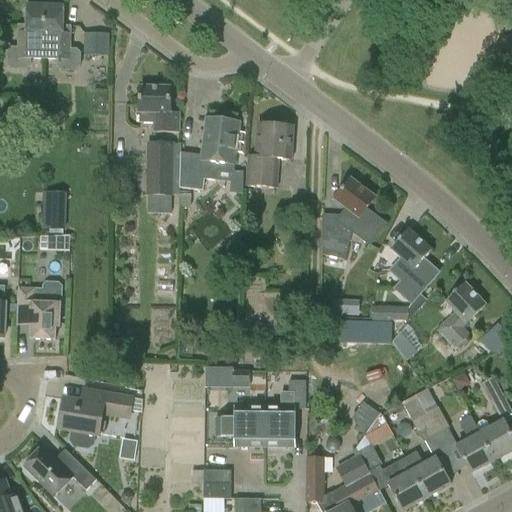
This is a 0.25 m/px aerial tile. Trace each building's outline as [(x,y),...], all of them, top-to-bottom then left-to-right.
[(32,60),(43,60),(44,7),(26,6),(26,26),(18,26),(17,48),(12,48),(7,52),(7,66),(11,70),(27,71),(31,67),(32,60)] [(62,7),(44,7),(43,60),(57,60),(57,68),(61,72),(76,72),(80,68),(81,54),(77,51),(69,50),(69,30),(62,30),(62,7)] [(109,57),(110,35),(84,34),(83,56),(109,57)] [(170,113),(170,89),(139,89),(138,113),(139,113),(139,124),(153,124),(153,133),(180,134),(180,113),(170,113)] [(205,120),(200,156),(181,154),(180,188),(203,191),(204,180),(215,181),(216,172),(233,174),(239,125),(205,120)] [(257,126),(255,155),(248,155),(246,188),(277,190),(279,160),(290,161),(292,128),(257,126)] [(147,143),(146,197),(173,198),(174,144),(147,143)] [(387,224),(367,209),(374,199),(350,181),(334,201),(346,210),(340,217),(323,215),(322,256),(345,261),(352,233),(370,246),(387,224)] [(65,195),(45,194),(44,232),(64,233),(65,195)] [(391,250),(403,260),(392,272),(405,283),(398,290),(411,302),(437,273),(423,261),(431,252),(408,231),(391,250)] [(57,237),(56,252),(69,252),(70,237),(57,237)] [(17,327),(31,328),(30,341),(54,342),(55,329),(58,329),(59,306),(62,306),(62,287),(59,284),(47,283),(43,286),(43,291),(19,289),(17,327)] [(445,302),(456,314),(437,332),(439,334),(433,340),(436,343),(435,344),(447,357),(456,348),(460,352),(469,343),(465,339),(469,335),(463,329),(486,307),(464,285),(445,302)] [(332,316),(359,317),(360,302),(333,301),(332,316)] [(373,308),(373,322),(408,322),(408,308),(373,308)] [(511,338),(498,324),(481,340),(495,356),(511,340),(511,338)] [(233,378),(233,368),(207,367),(207,388),(250,388),(250,378),(233,378)] [(494,404),(505,399),(493,378),(480,385),(491,406),(494,404)] [(281,394),(281,410),(264,410),(263,449),(294,449),(294,410),(306,410),(306,382),(289,382),(289,394),(281,394)] [(83,390),(81,403),(63,401),(58,432),(71,434),(70,442),(73,448),(88,450),(94,447),(96,438),(98,438),(102,417),(130,422),(134,398),(83,390)] [(428,391),(415,398),(436,437),(450,429),(439,409),(438,409),(428,391)] [(424,443),(436,437),(415,398),(403,405),(424,443)] [(235,410),(235,420),(215,420),(215,439),(235,439),(235,449),(263,449),(264,410),(235,410)] [(460,424),(469,441),(456,448),(471,475),(494,462),(480,435),(477,429),(471,418),(460,424)] [(478,424),(477,429),(480,435),(494,462),(511,452),(511,438),(505,425),(504,423),(491,430),(487,423),(483,421),(478,424)] [(122,440),(119,460),(133,463),(137,443),(122,440)] [(402,511),(403,511),(426,500),(405,460),(382,472),(380,467),(382,466),(371,445),(358,453),(357,450),(352,452),(356,458),(377,497),(381,495),(379,491),(388,486),(402,511)] [(66,451),(56,462),(43,449),(24,469),(53,498),(73,478),(86,491),(96,481),(66,451)] [(435,460),(424,466),(417,453),(405,460),(426,500),(450,486),(435,460)] [(371,511),(372,511),(367,502),(377,497),(356,458),(336,469),(346,487),(333,494),(332,493),(324,497),(325,459),(307,459),(306,503),(316,503),(321,511),(371,511)] [(204,472),(204,486),(231,486),(231,472),(204,472)] [(0,511),(20,511),(16,497),(9,500),(3,483),(0,483),(0,511)] [(230,500),(231,486),(204,486),(203,500),(230,500)] [(235,511),(261,511),(261,500),(236,500),(235,511)]
